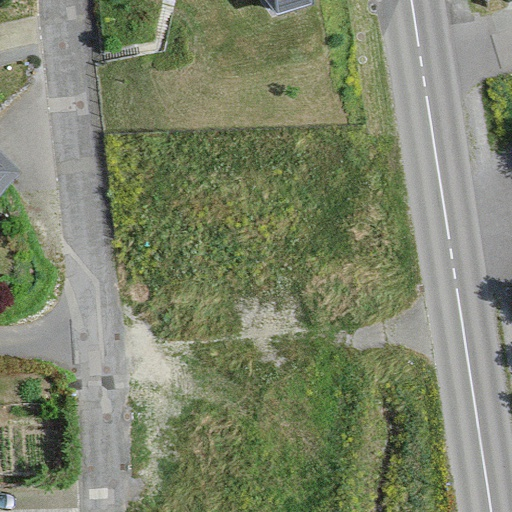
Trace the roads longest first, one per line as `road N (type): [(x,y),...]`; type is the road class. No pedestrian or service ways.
road 1 (tertiary): [(496,511),(412,0)]
road 2 (residential): [(69,0),(98,323),(103,511)]
